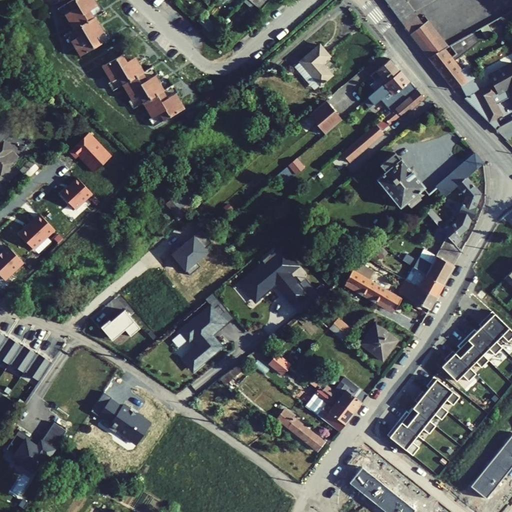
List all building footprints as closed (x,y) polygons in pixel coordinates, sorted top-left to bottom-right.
[(71,41),(80,56),(108,39),(103,32),(94,17),(101,13),(97,5),(93,0),(71,0),(60,7),(64,14),(73,29),(66,34),(71,41)] [(254,4),(249,0),(244,0),(243,1),(251,8),(254,4)] [(249,0),(254,4),(258,8),(265,0),(249,0)] [(260,10),(269,0),(265,0),(258,8),(260,10)] [(405,0),(385,0),(400,20),(412,10),(405,0)] [(412,10),(400,20),(402,22),(403,23),(415,14),(412,10)] [(211,35),(217,28),(203,13),(196,20),(211,35)] [(410,34),(428,58),(443,49),(447,47),(427,20),(423,24),(415,14),(403,23),(402,22),(410,34)] [(480,28),(485,38),(493,34),(487,24),(480,28)] [(477,43),(471,33),(447,47),(443,49),(428,58),(453,89),(460,86),(459,85),(473,78),(473,79),(476,78),(467,66),(459,70),(452,61),(477,43)] [(314,90),(332,75),(321,63),(329,56),(319,45),(294,66),(314,90)] [(130,50),(102,66),(111,81),(115,89),(122,84),(131,100),(135,107),(142,103),(151,118),(156,125),(184,108),(175,93),(170,86),(163,90),(154,75),(150,68),(143,72),(134,57),(130,50)] [(400,70),(390,59),(388,60),(387,59),(385,61),(386,62),(370,76),(374,80),(369,85),(375,92),(400,70)] [(511,63),(488,76),(492,83),(479,90),(473,79),(473,78),(459,85),(460,86),(466,98),(464,99),(487,121),(486,122),(495,132),(500,127),(496,119),(502,116),(496,104),(511,95),(511,63)] [(417,90),(400,70),(375,92),(363,101),(369,108),(380,99),(391,112),(417,90)] [(410,110),(424,98),(417,90),(391,112),(341,153),(349,162),(383,133),(381,131),(409,108),(410,110)] [(342,120),(326,101),(308,115),(324,134),(342,120)] [(0,122),(0,173),(1,174),(18,157),(11,150),(13,148),(3,139),(10,132),(0,122)] [(111,156),(89,134),(70,153),(76,159),(78,156),(94,172),(111,156)] [(466,177),(483,162),(475,152),(436,185),(436,187),(444,196),(456,185),(466,177)] [(427,192),(423,188),(425,187),(401,158),(400,159),(394,153),(379,165),(385,172),(376,179),(399,208),(406,203),(410,208),(421,199),(420,198),(427,192)] [(35,155),(19,170),(27,178),(38,168),(39,169),(44,164),(35,155)] [(292,170),(296,174),(304,168),(296,158),(288,165),(292,170)] [(278,181),(292,170),(288,165),(274,177),(278,181)] [(169,195),(190,179),(183,170),(162,186),(169,195)] [(475,207),(480,194),(466,177),(456,185),(466,196),(463,203),(462,202),(461,204),(459,203),(455,211),(458,212),(458,214),(459,214),(456,220),(450,226),(448,223),(441,229),(447,236),(455,245),(462,239),(458,235),(466,227),(470,218),(471,219),(476,207),(475,207)] [(92,194),(77,178),(60,193),(75,209),(92,194)] [(191,201),(201,192),(192,181),(170,198),(171,199),(180,210),(191,201)] [(196,206),(191,201),(180,210),(171,199),(165,203),(178,220),(196,206)] [(233,211),(237,207),(231,201),(228,204),(233,211)] [(436,224),(441,220),(431,208),(426,212),(436,224)] [(54,229),(39,214),(18,234),(33,250),(54,229)] [(455,245),(447,236),(431,264),(419,257),(417,261),(406,255),(403,261),(413,266),(426,274),(425,275),(443,284),(454,265),(450,263),(452,260),(455,262),(461,252),(455,245)] [(511,241),(498,255),(506,263),(502,266),(511,276),(511,241)] [(381,258),(387,252),(382,247),(376,252),(381,258)] [(22,264),(7,248),(0,254),(0,273),(5,280),(22,264)] [(297,267),(284,250),(276,256),(273,252),(267,256),(269,259),(246,277),(251,283),(244,289),(252,300),(256,297),(258,300),(275,286),(292,307),(308,295),(298,283),(296,285),(288,274),(297,267)] [(352,270),(369,279),(374,271),(361,264),(352,270)] [(388,277),(391,272),(382,266),(378,271),(388,277)] [(426,274),(413,266),(405,279),(436,297),(443,284),(425,275),(426,274)] [(345,282),(394,311),(401,298),(369,279),(352,270),(345,282)] [(397,292),(429,309),(436,297),(405,279),(397,292)] [(130,336),(140,328),(124,310),(110,322),(109,320),(101,327),(111,339),(117,333),(118,335),(125,330),(130,336)] [(511,335),(511,328),(494,311),(486,318),(485,316),(479,323),(482,326),(475,333),(471,329),(459,342),(460,346),(455,351),(451,348),(443,356),(446,359),(440,365),(455,379),(462,372),(468,379),(474,373),(467,366),(474,359),(481,365),(494,352),(488,346),(501,333),(508,340),(511,335)] [(204,317),(201,314),(172,338),(180,349),(185,345),(190,351),(184,357),(186,359),(176,367),(185,377),(212,354),(203,344),(217,332),(211,324),(216,320),(209,312),(204,317)] [(342,340),(350,330),(338,319),(330,329),(342,340)] [(360,344),(382,361),(393,347),(390,344),(395,338),(375,323),(360,344)] [(21,345),(7,336),(6,338),(0,347),(0,358),(9,364),(10,363),(21,345)] [(36,354),(22,344),(21,345),(10,363),(24,372),(25,371),(36,354)] [(51,362),(37,352),(36,354),(25,371),(39,380),(51,362)] [(290,364),(278,354),(269,365),(282,375),(290,364)] [(241,370),(246,365),(242,360),(219,380),(223,384),(241,370)] [(247,376),(241,370),(223,384),(231,393),(237,388),(233,383),(236,381),(239,384),(247,376)] [(353,413),(368,395),(344,377),(333,391),(326,385),(322,389),(353,413)] [(326,385),(319,379),(315,383),(322,389),(326,385)] [(467,402),(440,381),(434,389),(437,391),(430,398),(428,397),(423,403),(426,406),(413,422),(411,420),(395,440),(411,452),(416,446),(424,452),(428,446),(421,441),(428,432),(436,439),(442,431),(435,426),(441,419),(447,424),(453,417),(446,412),(452,405),(460,411),(467,402)] [(322,389),(319,387),(304,405),(339,432),(353,413),(322,389)] [(109,427),(136,445),(151,423),(123,405),(121,407),(102,395),(91,412),(110,424),(109,427)] [(276,419),(317,451),(324,441),(312,432),(311,434),(305,429),(306,427),(283,409),(276,419)] [(59,441),(66,430),(53,422),(46,433),(59,441)] [(59,441),(46,433),(39,444),(36,443),(35,445),(28,440),(29,438),(30,437),(19,429),(6,449),(15,455),(13,457),(24,465),(26,462),(34,468),(43,455),(47,458),(59,441)] [(511,435),(471,486),(485,497),(511,464),(511,435)] [(26,462),(24,465),(32,471),(34,468),(26,462)] [(362,468),(350,483),(386,511),(413,511),(415,510),(362,468)] [(49,508),(53,502),(42,495),(38,502),(49,508)]
